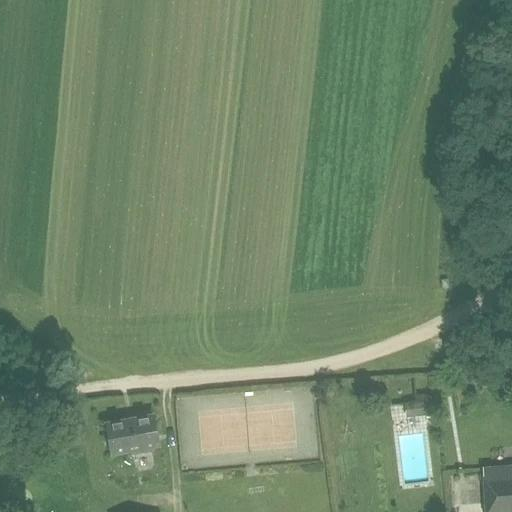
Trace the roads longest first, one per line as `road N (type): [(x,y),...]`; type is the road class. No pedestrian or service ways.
road 1 (track): [(511,280),(431,329),(294,372),(0,394)]
road 2 (track): [(164,383),(178,511)]
